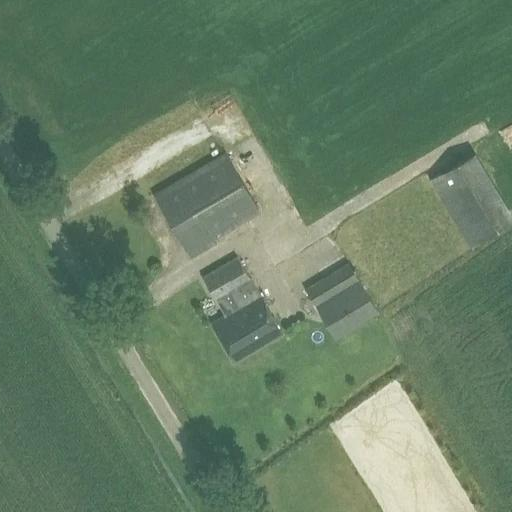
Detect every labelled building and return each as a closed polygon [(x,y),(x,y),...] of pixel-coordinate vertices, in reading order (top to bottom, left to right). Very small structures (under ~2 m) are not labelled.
[(196,124),(176,136),(185,152),(205,140),(196,124)] [(428,179),(468,246),(511,219),(511,214),(473,151),(428,179)] [(154,194),(190,256),(215,241),(213,237),(259,210),(225,153),(154,194)] [(212,322),(234,360),(282,332),(237,256),(203,276),(225,314),(212,322)] [(303,288),(334,339),(378,312),(347,261),(303,288)]
